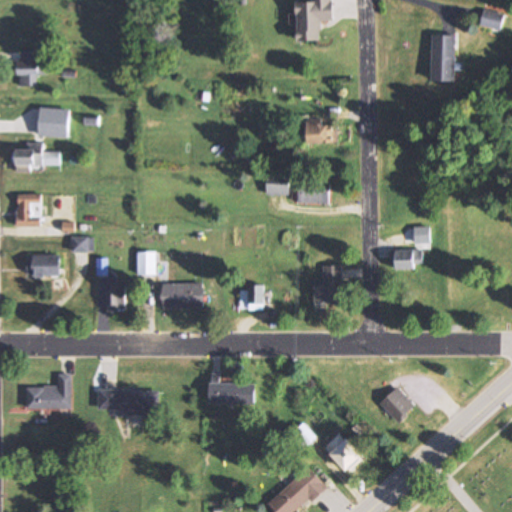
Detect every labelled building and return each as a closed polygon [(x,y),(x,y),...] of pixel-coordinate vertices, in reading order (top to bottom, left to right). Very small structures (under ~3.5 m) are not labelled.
[(299,2),(300,41),(323,40),(322,20),(335,20),(334,0),(313,0),(314,2),(299,2)] [(503,30),(507,14),(487,8),(482,24),(503,30)] [(435,81),(457,81),(457,34),(435,34),(435,81)] [(38,86),(37,75),(48,75),(48,63),(40,63),(40,51),(19,51),(20,87),(38,86)] [(325,118),(309,118),(309,143),(339,143),(339,125),(325,125),(325,118)] [(17,170),(45,170),(45,143),(26,143),(26,149),(17,149),(17,170)] [(291,195),(291,173),(268,173),(268,195),(291,195)] [(331,179),(301,179),(301,203),(331,203),(331,179)] [(19,227),(43,227),(43,195),(19,195),(19,227)] [(74,251),(94,251),(94,236),(74,236),(74,251)] [(394,250),(394,269),(425,269),(425,250),(394,250)] [(158,275),(158,251),(138,251),(138,275),(158,275)] [(28,276),(62,276),(62,254),(28,254),(28,276)] [(316,279),(316,303),(345,303),(345,266),(325,266),(325,279),(316,279)] [(127,312),(127,281),(108,281),(108,312),(127,312)] [(206,284),(165,284),(165,309),(206,309),(206,284)] [(267,310),(267,287),(240,287),(240,310),(267,310)] [(29,387),(29,409),(73,409),(73,374),(61,374),(61,387),(29,387)] [(258,385),(221,385),(221,374),(212,374),(212,404),(257,405),(258,385)] [(418,407),(399,388),(383,405),(401,423),(418,407)] [(160,391),(100,391),(100,414),(160,414),(160,391)] [(351,473),(367,457),(343,433),(327,449),(351,473)] [(270,505),(277,511),(301,511),(329,486),(310,467),(270,505)]
